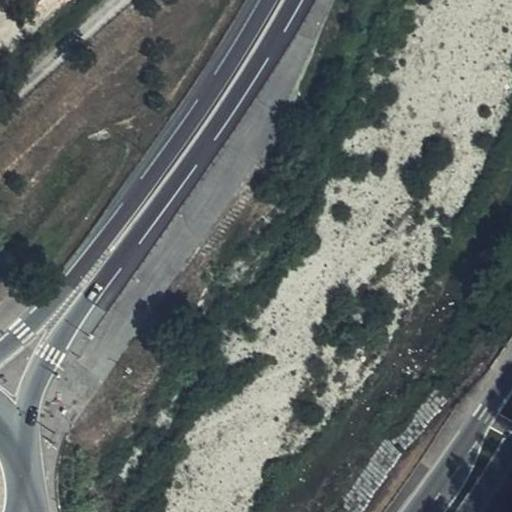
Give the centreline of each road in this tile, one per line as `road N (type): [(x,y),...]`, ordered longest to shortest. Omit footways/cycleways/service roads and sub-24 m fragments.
road 1 (primary): [(19,439),(50,353),(217,127),(298,0)]
road 2 (primary): [(269,0),(64,295),(0,360)]
road 3 (unknown): [(0,113),(126,0)]
road 4 (tertiary): [(511,374),(425,511)]
